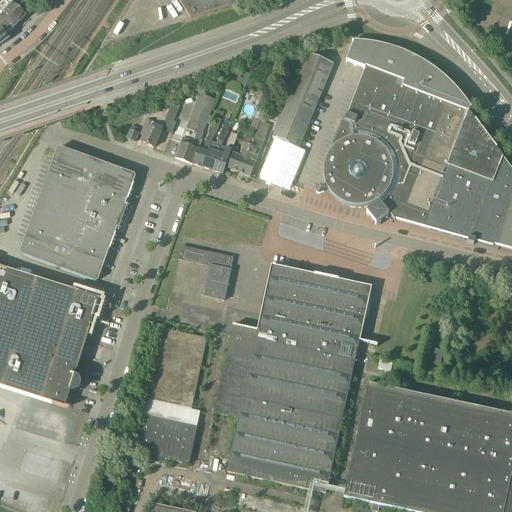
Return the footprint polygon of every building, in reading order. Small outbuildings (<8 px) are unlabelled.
[(26,16),(13,4),(8,0),(4,0),(0,4),(0,9),(4,15),(15,28),(22,20),(26,16)] [(245,2),(246,0),(177,0),(191,18),(245,2)] [(4,15),(0,9),(0,27),(6,35),(15,28),(4,15)] [(0,27),(0,46),(9,40),(6,35),(0,27)] [(354,43),(352,48),(346,62),(365,69),(347,116),(344,122),(342,121),(332,145),(335,148),(332,151),(329,155),(327,158),(325,163),(324,167),(323,172),(323,176),(324,181),(325,185),(326,188),(328,190),(330,194),(332,196),(335,200),(338,202),(342,205),(346,206),(351,208),(355,208),(359,208),(364,208),(368,207),(372,205),(376,203),(380,201),(380,202),(366,213),(376,225),(390,215),(395,221),(396,220),(468,241),(467,244),(474,246),(475,242),(493,247),(493,245),(511,250),(511,170),(503,159),(468,113),(470,108),(471,110),(471,109),(468,104),(464,99),(460,95),(457,90),(452,86),(448,81),(444,77),(439,74),(434,70),(429,66),(424,63),(419,60),(414,57),(408,55),(403,52),(397,50),(392,48),(386,47),(380,45),(374,44),(368,43),(362,43),(357,42),(352,42),(352,43),(354,43)] [(272,138),(299,149),(333,65),(307,54),(272,138)] [(281,65),(275,61),(270,68),(276,73),(281,65)] [(192,165),(199,147),(209,120),(215,100),(200,94),(186,130),(197,134),(193,142),(183,138),(181,143),(175,159),(192,165)] [(170,107),(166,119),(173,122),(180,106),(174,103),(173,108),(170,107)] [(216,134),(218,127),(221,121),(214,118),(212,124),(210,130),(209,134),(204,149),(199,147),(192,165),(202,168),(209,150),(210,151),(212,143),(215,134),(216,134)] [(147,120),(140,135),(144,137),(141,143),(154,148),(161,133),(163,127),(151,122),(147,120)] [(256,133),(260,123),(254,120),(249,130),(256,133)] [(270,126),(260,123),(256,133),(255,136),(254,140),(254,139),(253,143),(250,149),(241,174),(250,178),(256,163),(255,163),(260,150),(261,150),(265,140),(265,139),(270,126)] [(219,154),(222,147),(230,126),(224,124),(216,145),(212,143),(210,151),(209,150),(202,168),(213,172),(219,154)] [(135,142),(139,134),(130,130),(127,139),(135,142)] [(223,175),(232,150),(233,151),(238,136),(231,133),(228,142),(226,148),(222,147),(219,154),(213,172),(223,175)] [(253,143),(254,139),(247,137),(245,143),(244,143),(239,156),(233,154),(227,169),(241,174),(250,149),(253,143)] [(128,204),(126,204),(135,179),(136,178),(135,176),(134,175),(133,175),(61,149),(60,148),(59,149),(58,149),(57,150),(20,250),(20,252),(20,254),(21,255),(23,256),(95,282),(96,282),(97,282),(98,281),(99,280),(117,231),(118,231),(124,217),(125,217),(126,217),(127,216),(127,215),(128,214),(127,213),(127,212),(126,211),(128,204)] [(210,267),(204,297),(224,301),(231,271),(230,271),(233,259),(181,247),(178,260),(210,267)] [(0,347),(0,257),(0,388),(65,408),(66,407),(70,393),(72,393),(75,393),(77,392),(79,391),(79,390),(81,391),(83,384),(81,384),(81,383),(81,380),(79,379),(77,377),(75,376),(77,372),(0,347)] [(373,289),(271,266),(258,327),(360,350),(373,289)] [(100,299),(73,291),(0,267),(0,307),(88,336),(100,299)] [(0,347),(77,372),(88,336),(0,307),(0,347)] [(438,318),(432,317),(428,332),(434,334),(434,336),(433,336),(445,339),(445,338),(451,313),(452,313),(452,312),(440,309),(440,310),(438,318)] [(358,354),(233,326),(214,414),(238,420),(226,474),(326,496),(358,354)] [(191,411),(191,410),(207,339),(162,330),(147,400),(143,417),(136,453),(189,465),(197,428),(200,413),(191,411)] [(429,348),(426,363),(425,363),(423,372),(433,375),(436,366),(440,367),(444,351),(429,348)] [(391,373),(393,362),(380,359),(378,370),(391,373)] [(511,511),(511,410),(503,408),(502,413),(368,385),(343,498),(364,503),(362,510),(373,511),(377,511),(379,506),(407,511),(511,511)] [(130,510),(131,504),(117,501),(116,507),(130,510)]
